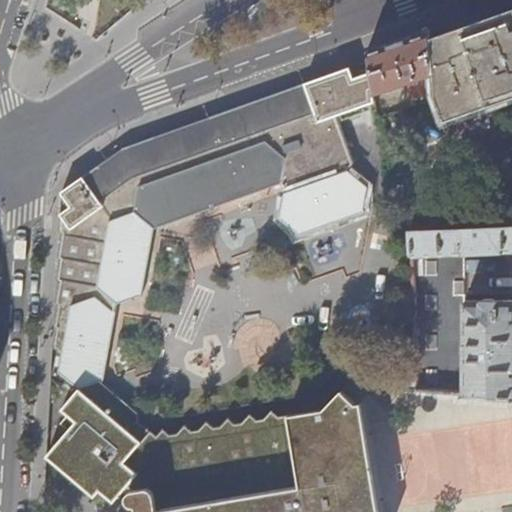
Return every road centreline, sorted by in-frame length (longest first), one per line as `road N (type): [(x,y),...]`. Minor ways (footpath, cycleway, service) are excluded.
road 1 (residential): [(360,19),(154,94),(22,158)]
road 2 (residential): [(4,511),(22,158)]
road 3 (residential): [(22,158),(118,69),(218,0)]
